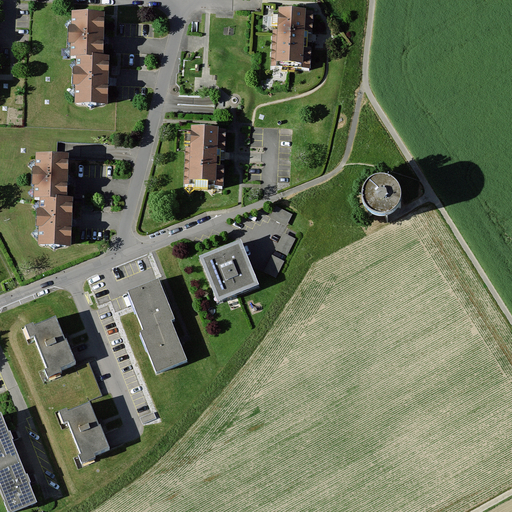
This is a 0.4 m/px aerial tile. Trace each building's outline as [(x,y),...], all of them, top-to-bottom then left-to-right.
[(312,9),(277,8),(274,64),(309,66),(312,9)] [(106,13),(72,12),(71,56),(75,56),(105,57),(106,13)] [(110,57),(105,57),(75,56),(74,104),(109,105),(110,57)] [(227,127),(190,125),(187,184),(224,186),(227,127)] [(68,153),(35,152),(34,196),(39,196),(67,198),(68,153)] [(405,211),(395,183),(352,198),(362,227),(405,211)] [(73,198),(67,198),(39,196),(38,245),(71,247),(73,198)] [(293,213),(275,205),(269,217),(287,226),(293,213)] [(296,236),(283,230),(274,248),(287,254),(296,236)] [(242,240),(199,257),(217,304),(260,287),(242,240)] [(284,259),(271,253),(263,270),(276,277),(284,259)] [(159,279),(128,291),(143,329),(138,331),(156,373),(187,361),(171,321),(175,319),(159,279)] [(57,314),(25,327),(45,377),(77,364),(57,314)] [(88,360),(76,366),(80,374),(92,369),(88,360)] [(92,403),(63,414),(81,460),(109,449),(92,403)] [(2,412),(0,412),(0,496),(6,511),(36,500),(29,482),(12,439),(2,412)]
